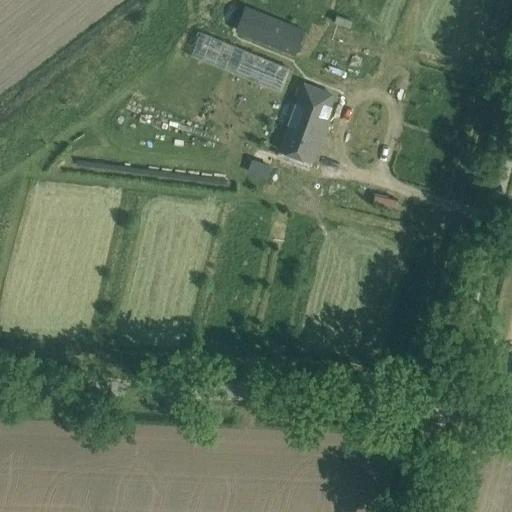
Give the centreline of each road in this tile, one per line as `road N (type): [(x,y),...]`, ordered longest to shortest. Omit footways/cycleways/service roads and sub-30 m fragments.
road 1 (unclassified): [(429,406),(0,385)]
road 2 (unclassified): [(429,406),(511,77)]
